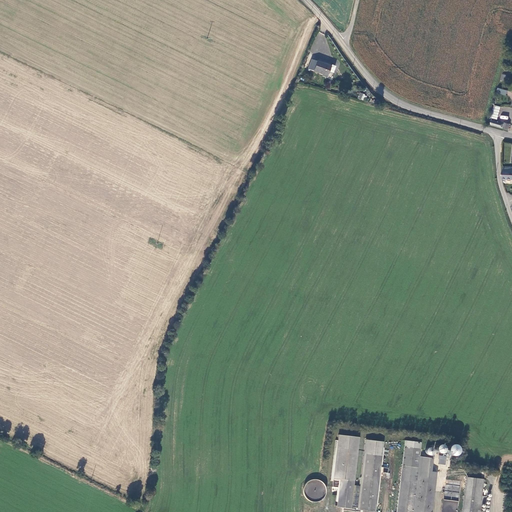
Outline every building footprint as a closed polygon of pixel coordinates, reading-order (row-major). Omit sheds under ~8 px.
[(336,63),(336,64),(321,60),(319,70),(333,74),(334,70),(338,71),(340,64),(336,63)] [(498,104),(495,116),(501,118),(504,105),(498,104)] [(496,119),(494,124),(511,128),(511,123),(511,121),(508,121),(508,122),(496,119)] [(339,448),(358,450),(359,437),(339,434),(337,448),(339,448)] [(357,505),(357,509),(376,511),(380,472),(387,473),(388,468),(381,467),(384,441),(365,439),(360,486),(356,485),(354,505),(357,505)] [(421,442),(405,440),(404,447),(405,447),(412,448),(420,449),(421,442)] [(434,447),(435,450),(436,452),(438,453),(441,453),(443,451),(443,448),(443,446),(441,444),(438,444),(436,445),(434,447)] [(449,455),(451,456),(454,455),(456,454),(457,452),(457,449),(456,447),(455,445),(452,444),(450,444),(448,445),(446,447),(445,449),(446,452),(447,454),(449,455)] [(405,447),(396,511),(404,511),(412,448),(405,447)] [(428,455),(430,455),(432,454),(433,452),(433,450),(431,448),(430,447),(427,447),(426,449),(425,450),(425,453),(426,454),(428,455)] [(337,507),(351,508),(358,450),(339,448),(337,448),(334,479),(341,480),(337,507)] [(432,511),(437,472),(431,471),(432,458),(427,458),(427,457),(420,456),(420,449),(412,448),(404,511),(432,511)] [(445,464),(446,456),(439,455),(438,464),(445,464)] [(482,480),(467,477),(462,511),(478,511),(480,503),(483,503),(484,495),(480,495),(482,480)] [(442,508),(447,508),(447,509),(457,510),(458,501),(443,500),(442,508)]
